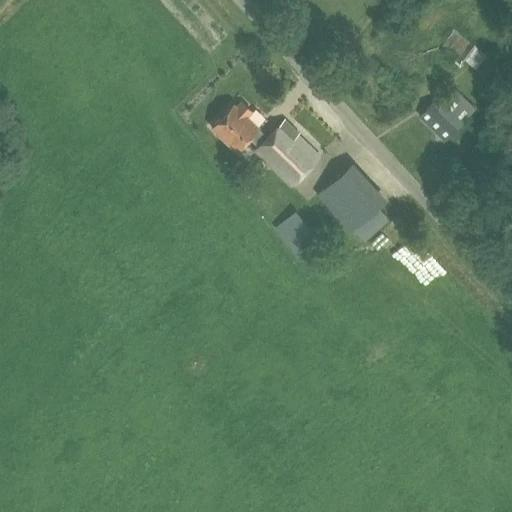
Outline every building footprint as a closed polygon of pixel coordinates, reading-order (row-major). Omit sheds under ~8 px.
[(485,54),(473,65),(484,77),(496,66),(485,54)] [(424,76),(408,88),(421,106),(437,93),(424,76)] [(458,90),(444,104),(436,98),(420,116),(448,141),(478,108),(458,90)] [(234,102),(212,125),(236,149),(250,135),(259,144),(266,137),(257,128),(259,126),(247,115),(252,109),(242,100),(237,105),(234,102)] [(266,137),(259,144),(255,148),(292,184),(318,157),(296,136),(299,134),(284,119),(266,137)] [(351,232),(355,228),(389,196),(353,160),(317,193),(351,232)]
